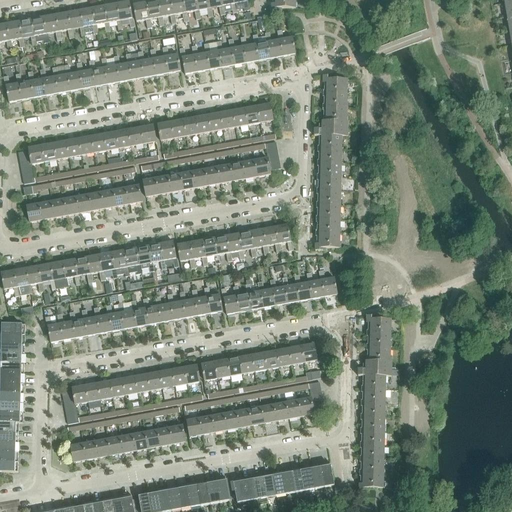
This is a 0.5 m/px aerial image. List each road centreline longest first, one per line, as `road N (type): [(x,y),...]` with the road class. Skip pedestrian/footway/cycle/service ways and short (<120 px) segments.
road 1 (residential): [(41,491),(334,443),(342,429),(343,317),(41,376)]
road 2 (residential): [(0,250),(300,196),(301,76)]
road 3 (residential): [(0,131),(301,76)]
